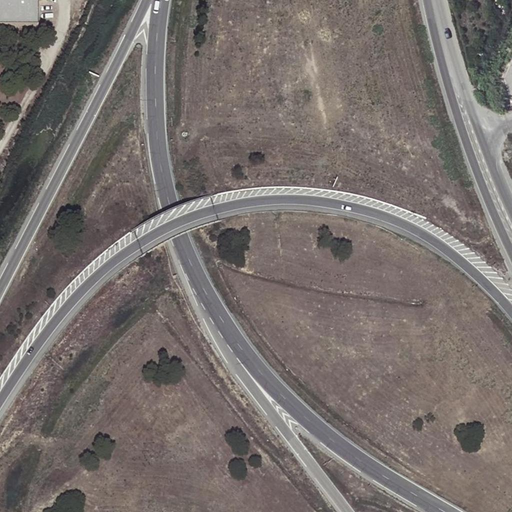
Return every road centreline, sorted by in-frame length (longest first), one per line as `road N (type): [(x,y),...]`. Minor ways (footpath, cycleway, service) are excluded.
road 1 (primary): [(511,312),(466,265),(390,219),(320,200),(246,202),(182,221),(106,267),(56,319),(0,401)]
road 2 (primary): [(194,271),(242,349),(296,409),(444,511)]
road 3 (primary): [(147,0),(0,288)]
road 4 (primary): [(194,271),(252,388),(346,511)]
road 5 (primary): [(163,0),(154,84),(159,152),(194,271)]
road 6 (primary): [(511,254),(455,110),(433,0)]
road 7 (primary): [(511,207),(435,0)]
